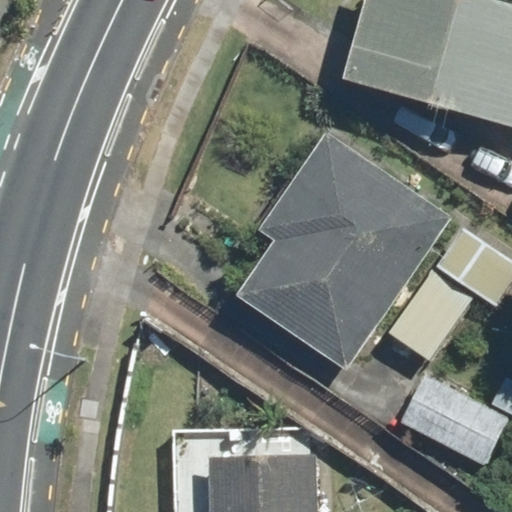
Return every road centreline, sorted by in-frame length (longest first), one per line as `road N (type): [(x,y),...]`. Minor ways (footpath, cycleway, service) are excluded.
road 1 (tertiary): [(122,0),(38,214)]
road 2 (tertiary): [(38,214),(0,377)]
